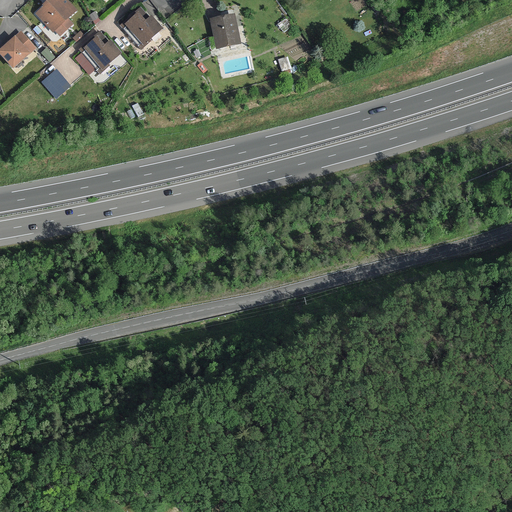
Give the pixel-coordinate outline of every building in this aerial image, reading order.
[(37,14),(51,30),(53,28),(64,18),(73,11),(62,0),(50,0),(49,1),(50,2),(37,14)] [(132,17),(122,25),(142,49),(152,40),(149,37),(160,28),(144,10),(134,19),(132,17)] [(211,20),(215,38),(218,37),(219,46),(239,43),(233,16),(211,20)] [(64,18),(53,28),(59,34),(69,24),(64,18)] [(5,48),(1,51),(14,66),(35,48),(22,33),(11,43),(5,48)] [(91,41),(81,50),(100,73),(111,64),(108,61),(119,52),(103,34),(92,43),(91,41)] [(55,57),(47,48),(42,53),(50,61),(55,57)] [(57,69),(43,82),(57,97),(71,85),(70,85),(57,69)]
